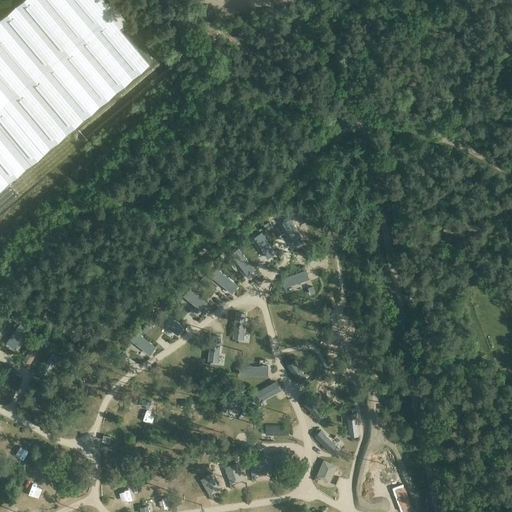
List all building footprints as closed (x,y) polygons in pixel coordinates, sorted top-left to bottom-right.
[(0,190),(117,93),(150,65),(129,39),(120,30),(128,23),(112,4),(104,10),(103,9),(111,2),(109,0),(23,0),(0,20),(0,190)] [(270,222),(264,225),(267,230),(273,227),(270,222)] [(439,233),(432,234),(435,248),(442,247),(439,233)] [(218,264),(225,259),(220,255),(214,260),(218,264)] [(173,311),(177,315),(183,308),(179,304),(173,311)] [(20,318),(13,314),(10,318),(17,322),(20,318)] [(147,325),(142,330),(147,334),(151,328),(147,325)] [(21,335),(15,331),(4,346),(10,350),(21,335)] [(114,355),(123,361),(127,355),(118,349),(114,355)] [(48,359),(40,375),(46,379),(55,362),(48,359)] [(36,388),(25,405),(32,409),(43,392),(36,388)] [(144,399),(142,406),(149,408),(151,402),(144,399)] [(20,457),(18,464),(27,466),(29,460),(20,457)] [(263,457),(249,461),(253,477),(266,473),(263,457)] [(336,465),(323,460),(317,476),(330,482),(336,465)] [(244,479),(239,463),(226,467),(231,483),(244,479)] [(222,488),(213,473),(201,479),(210,495),(222,488)]
